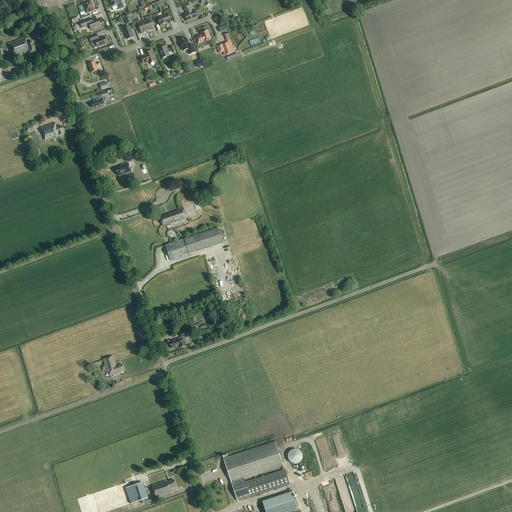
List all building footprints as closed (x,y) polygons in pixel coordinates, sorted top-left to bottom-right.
[(118,2),(117,0),(109,0),(112,7),(116,5),(118,10),(124,8),(122,2),(121,0),(118,2)] [(139,9),(146,7),(144,0),(142,0),(140,1),(141,6),(138,7),(139,9)] [(82,5),(78,7),(81,13),(80,14),(81,17),(82,20),(91,16),(90,13),(91,12),(95,11),(91,2),(82,5)] [(198,17),(196,11),(191,13),(190,9),(191,8),(189,4),(184,6),(185,10),(186,10),(187,14),(185,15),(187,21),(198,17)] [(165,15),(162,16),(166,25),(171,23),(169,18),(172,17),(169,10),(164,12),(165,15)] [(162,16),(159,17),(158,14),(153,16),(156,23),(159,22),(161,27),(166,25),(162,16)] [(123,18),(126,25),(132,23),(129,15),(123,18)] [(143,22),(147,32),(150,31),(153,30),(151,24),(153,23),(151,16),(145,18),(146,21),(143,22)] [(91,19),(84,21),(80,23),(82,29),(90,26),(91,30),(101,27),(98,19),(92,22),(91,19)] [(139,21),(134,23),(137,30),(139,29),(141,34),(144,33),(147,32),(143,22),(140,23),(139,21)] [(134,37),(130,27),(123,29),(127,40),(134,37)] [(201,36),(195,38),(198,45),(199,49),(206,46),(205,42),(211,40),(208,31),(200,33),(201,36)] [(97,35),(89,38),(92,46),(93,46),(94,49),(98,48),(107,44),(105,37),(99,40),(97,35)] [(259,37),(250,41),(252,45),(261,42),(259,37)] [(35,51),(32,42),(27,44),(25,38),(8,44),(12,56),(29,51),(30,53),(35,51)] [(189,46),(186,39),(179,42),(183,51),(187,50),(189,55),(196,52),(193,45),(189,46)] [(231,55),(230,49),(232,48),(230,43),(228,44),(227,43),(216,47),(219,54),(222,53),(224,57),(225,56),(225,57),(231,55)] [(166,47),(159,49),(162,59),(170,56),(168,53),(172,52),(173,54),(176,53),(174,47),(170,48),(171,49),(167,50),(166,47)] [(152,52),(145,54),(146,56),(142,58),(144,64),(148,62),(149,64),(156,61),(152,52)] [(95,62),(88,65),(91,73),(98,71),(96,67),(101,66),(99,63),(95,64),(95,62)] [(10,66),(4,68),(7,77),(13,75),(12,72),(10,66)] [(95,102),(91,104),(92,108),(104,104),(101,96),(105,95),(105,92),(97,94),(99,100),(94,102),(95,102)] [(64,134),(62,127),(56,129),(55,124),(41,129),(45,141),(59,136),(64,134)] [(121,166),(115,168),(118,176),(131,172),(128,163),(121,165),(121,166)] [(160,218),(163,226),(165,225),(166,226),(167,226),(168,227),(170,226),(170,224),(187,218),(184,209),(168,215),(160,218)] [(223,244),(221,239),(218,228),(165,246),(170,261),(223,244)] [(174,341),(170,343),(172,349),(179,346),(180,348),(186,346),(185,342),(186,342),(185,338),(184,336),(188,335),(187,331),(180,334),(181,337),(181,339),(178,340),(174,341)] [(103,360),(104,365),(106,374),(108,373),(109,377),(124,372),(122,365),(117,366),(113,356),(103,360)] [(275,443),(224,460),(229,477),(231,482),(237,501),(290,484),(285,470),(246,483),(244,479),(283,466),(275,443)] [(289,453),(288,455),(288,457),(288,459),(289,461),(291,463),(293,464),(295,464),(297,464),(299,463),(301,461),(302,459),(302,457),(302,455),(301,453),(299,451),(297,450),(295,450),(293,450),(291,451),(289,453)] [(176,488),(174,480),(170,482),(170,481),(169,482),(168,481),(152,486),(156,498),(172,493),(171,489),(176,488)] [(143,483),(126,488),(131,504),(148,499),(143,483)] [(293,494),(263,503),(266,511),(289,511),(298,509),(293,494)]
